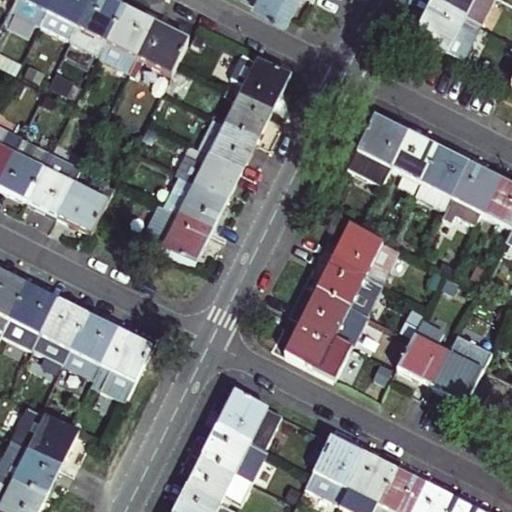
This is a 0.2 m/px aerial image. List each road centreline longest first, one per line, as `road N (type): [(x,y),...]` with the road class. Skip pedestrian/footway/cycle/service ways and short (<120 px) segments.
road 1 (residential): [(511,494),(209,343)]
road 2 (residential): [(346,71),(209,343)]
road 3 (residential): [(209,343),(0,238)]
road 4 (residential): [(209,343),(126,511)]
road 5 (residential): [(346,71),(511,153)]
road 6 (residential): [(199,0),(346,71)]
